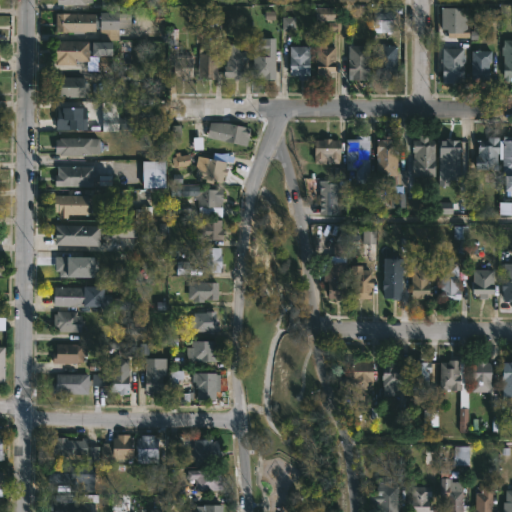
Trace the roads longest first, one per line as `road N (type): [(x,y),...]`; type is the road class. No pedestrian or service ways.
road 1 (residential): [(27,0),(22,511)]
road 2 (residential): [(279,108),(233,245),(247,511)]
road 3 (residential): [(511,113),(176,107)]
road 4 (residential): [(274,127),(299,214),(331,405)]
road 5 (residential): [(239,416),(42,418),(23,411)]
road 6 (residential): [(511,331),(314,325)]
road 7 (residential): [(327,393),(348,450),(355,511)]
